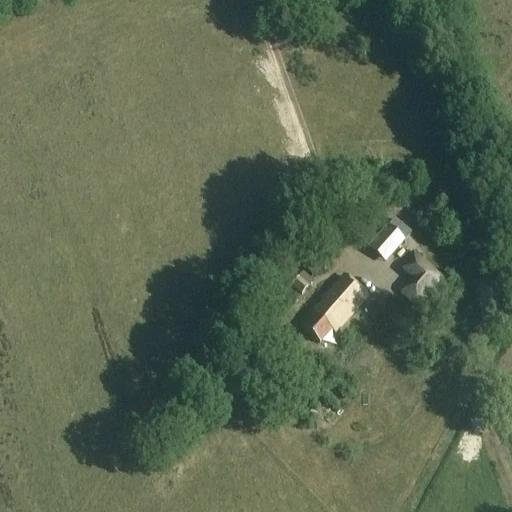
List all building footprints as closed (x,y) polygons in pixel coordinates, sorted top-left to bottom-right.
[(370,249),(383,261),(399,243),(386,231),(370,249)] [(320,250),(301,265),(311,277),(329,262),(320,250)] [(401,295),(416,308),(441,280),(413,255),(399,270),(413,282),(401,295)] [(300,296),(308,287),(297,277),(289,286),(300,296)] [(334,334),(367,298),(344,278),(300,328),(319,346),(331,332),(334,334)]
